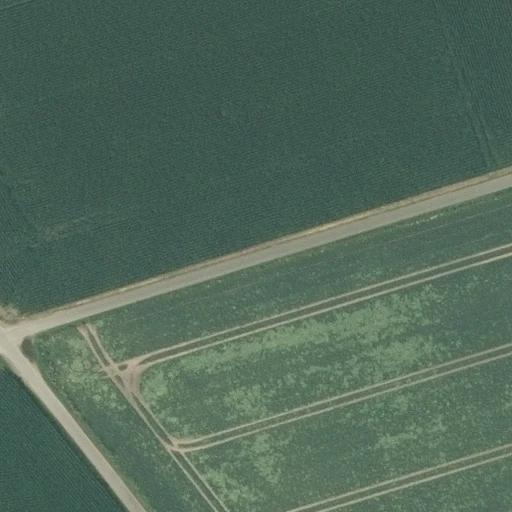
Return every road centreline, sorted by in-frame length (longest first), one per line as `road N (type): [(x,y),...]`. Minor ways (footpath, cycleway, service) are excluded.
road 1 (unclassified): [(511,182),(0,335)]
road 2 (residential): [(136,511),(0,338)]
